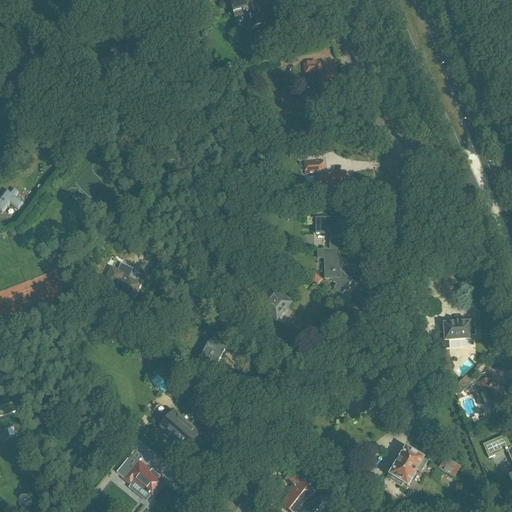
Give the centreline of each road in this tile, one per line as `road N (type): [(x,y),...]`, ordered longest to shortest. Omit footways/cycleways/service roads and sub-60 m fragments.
road 1 (unclassified): [(211,511),(344,345),(384,276),(400,223),(394,153)]
road 2 (primary): [(390,0),(452,139),(488,193)]
road 3 (unclassified): [(511,311),(434,152),(394,153)]
road 4 (primary): [(488,193),(420,0)]
road 5 (unclassified): [(511,185),(442,0)]
road 6 (unclassified): [(394,153),(325,0)]
